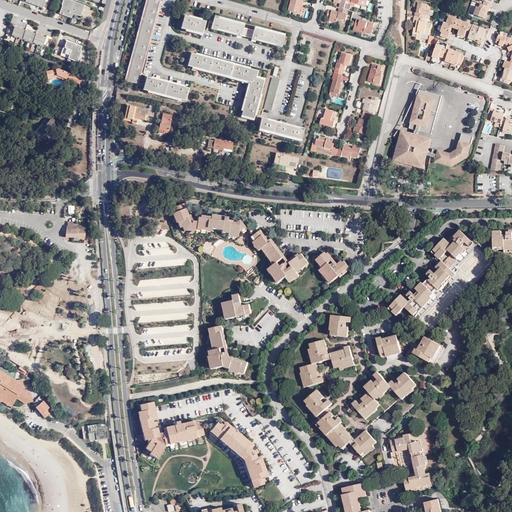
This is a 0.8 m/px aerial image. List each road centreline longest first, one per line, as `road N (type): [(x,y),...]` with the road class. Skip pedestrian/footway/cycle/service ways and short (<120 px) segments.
road 1 (secondary): [(142,511),(106,176)]
road 2 (secondary): [(99,184),(133,511)]
road 3 (tertiary): [(106,176),(134,173),(266,197),(375,199)]
road 4 (tertiary): [(375,199),(220,181),(125,160)]
road 5 (residential): [(330,498),(319,457),(274,393),(269,372),(277,346),(306,321)]
road 6 (residential): [(362,314),(411,280),(449,223),(511,219)]
road 7 (residential): [(370,268),(346,245),(288,240),(253,219),(205,210)]
